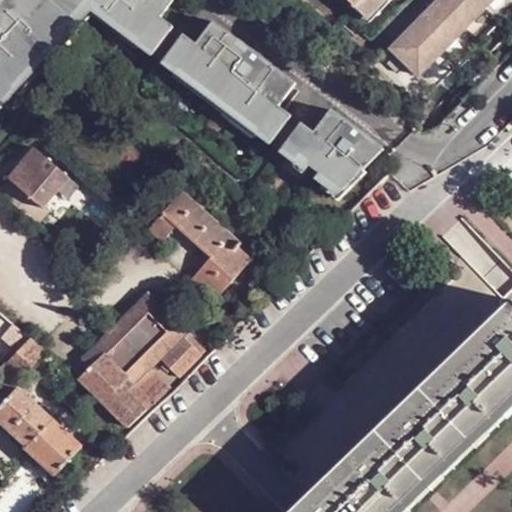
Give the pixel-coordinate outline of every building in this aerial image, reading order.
[(0,0),(0,94),(4,98),(15,87),(10,82),(55,35),(52,32),(81,0),(103,0),(108,4),(106,6),(148,37),(143,42),(156,52),(177,26),(165,15),(176,0),(0,0)] [(351,0),(364,13),(377,0),(351,0)] [(407,42),(396,51),(422,77),(447,51),(444,49),(486,8),(489,10),(499,0),(442,0),(404,39),(407,42)] [(187,33),(166,60),(180,69),(184,64),(265,127),(260,133),(273,142),(295,115),(282,105),(301,82),(218,20),(200,43),(187,33)] [(305,122),(284,150),(297,160),(305,152),(315,160),(312,163),(346,189),(387,150),(335,109),(318,131),(305,122)] [(36,148),(10,179),(26,193),(44,208),(70,177),(36,148)] [(10,179),(0,190),(0,191),(15,205),(26,193),(10,179)] [(216,301),(251,261),(245,254),(238,248),(240,247),(243,243),(241,242),(240,243),(183,192),(150,230),(164,243),(178,227),(212,258),(193,280),(216,301)] [(15,205),(38,224),(48,212),(44,208),(26,193),(15,205)] [(265,448),(309,494),(510,304),(505,299),(465,258),(265,448)] [(110,331),(118,340),(148,370),(160,359),(183,336),(188,332),(149,292),(110,331)] [(511,306),(510,304),(309,494),(290,511),(394,511),(511,401),(511,306)] [(2,339),(13,348),(18,342),(24,336),(25,334),(24,333),(15,325),(2,339)] [(98,342),(107,352),(118,340),(110,331),(98,342)] [(188,332),(183,336),(202,355),(207,350),(188,332)] [(28,339),(24,336),(18,342),(22,346),(28,339)] [(183,336),(160,359),(179,377),(202,355),(183,336)] [(33,339),(0,372),(0,390),(7,397),(48,353),(33,339)] [(81,378),(130,427),(167,390),(148,370),(118,340),(107,352),(81,378)] [(19,387),(0,408),(0,417),(29,445),(28,447),(57,475),(83,447),(49,414),(36,403),(19,387)] [(41,397),(36,403),(49,414),(54,409),(41,397)] [(406,511),(511,411),(511,401),(394,511),(406,511)]
